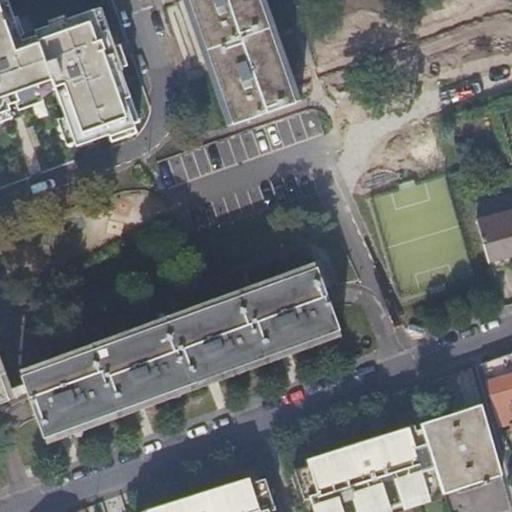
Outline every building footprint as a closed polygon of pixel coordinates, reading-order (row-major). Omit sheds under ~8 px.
[(0,0),(0,111),(5,109),(7,116),(19,112),(16,102),(22,100),(21,95),(52,84),(74,145),(108,132),(107,129),(136,118),(103,29),(99,30),(91,8),(32,29),(34,33),(19,39),(14,33),(15,32),(9,16),(12,15),(6,0),(0,0)] [(296,98),(263,0),(180,0),(222,122),(229,120),(229,121),(293,100),(292,99),(296,98)] [(483,259),(511,250),(511,189),(467,202),(483,259)] [(340,334),(337,327),(315,266),(314,267),(311,260),(17,369),(41,437),(42,437),(44,443),(340,334)] [(511,353),(511,350),(479,362),(484,382),(486,382),(498,422),(499,423),(511,418),(511,353)] [(479,403),(419,422),(441,492),(441,493),(456,488),(457,493),(489,484),(487,478),(499,475),(479,404),(479,403)] [(419,422),(418,422),(419,427),(414,429),(412,424),(341,446),(329,450),(304,458),(306,463),(291,467),(302,499),(308,497),(312,511),(368,511),(426,494),(424,488),(437,483),(440,492),(441,492),(419,422)] [(267,511),(267,510),(273,508),(263,476),(248,481),(247,476),(223,484),(210,488),(133,511),(267,511)]
